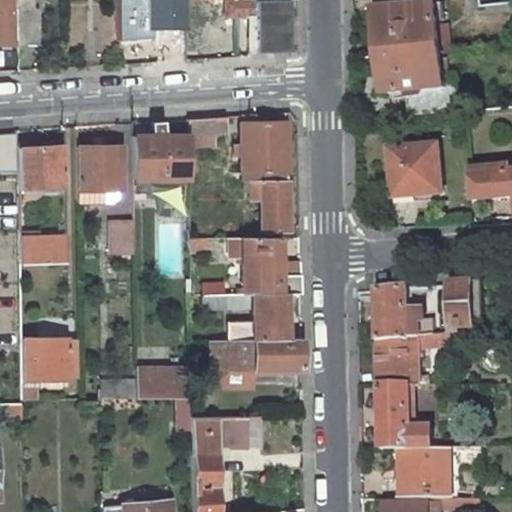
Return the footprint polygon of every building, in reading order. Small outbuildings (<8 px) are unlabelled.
[(16,44),(16,45),(38,44),(37,8),(32,8),(31,0),(15,0),(15,6),(16,44)] [(225,0),(225,16),(246,16),(253,16),(254,47),(247,47),(247,53),(290,52),(289,0),(225,0)] [(443,2),(375,9),(383,94),(407,91),(409,116),(462,111),(459,82),(444,83),(437,20),(445,19),(443,2)] [(0,43),(16,44),(15,6),(0,5),(0,43)] [(285,114),(241,115),(241,123),(285,122),(285,114)] [(225,116),(186,119),(187,135),(187,136),(188,147),(213,146),(212,135),(226,134),(225,116)] [(187,179),(188,179),(188,147),(187,136),(187,135),(164,135),(163,120),(149,121),(149,135),(131,135),(131,179),(147,179),(187,179)] [(248,180),(286,180),(285,122),(241,123),(240,123),(241,143),(241,156),(241,180),(248,180)] [(31,144),(17,145),(18,188),(63,186),(62,144),(31,146),(31,144)] [(440,145),(391,149),(395,197),(444,193),(440,145)] [(75,147),(75,190),(103,189),(121,189),(121,146),(75,147)] [(470,170),(473,200),(511,196),(511,172),(498,173),(498,168),(470,170)] [(147,179),(131,179),(132,193),(147,193),(147,184),(147,179)] [(286,230),(286,180),(248,180),(248,199),(260,198),(261,230),(286,230)] [(104,203),(103,189),(75,190),(76,203),(104,203)] [(132,223),(109,223),(109,255),(133,255),(132,223)] [(64,235),(19,237),(19,264),(64,263),(64,235)] [(279,262),(278,237),(227,238),(227,257),(241,256),(241,288),(236,288),(236,294),(284,293),(299,293),(299,262),(279,262)] [(206,253),(206,238),(187,239),(188,253),(206,253)] [(163,273),(181,272),(179,245),(162,246),(163,273)] [(475,329),(485,328),(483,280),(473,282),(475,329)] [(473,282),(449,284),(451,332),(451,334),(451,335),(462,334),(462,329),(475,329),(473,282)] [(202,284),(203,295),(222,294),(222,283),(202,284)] [(409,288),(379,290),(379,341),(436,335),(435,320),(424,321),(424,312),(416,313),(416,307),(409,307),(409,288)] [(203,295),(201,295),(202,308),(251,307),(251,321),(226,322),(226,340),(285,338),(284,293),(236,294),(222,294),(203,295)] [(451,334),(442,335),(442,347),(452,346),(451,335),(451,334)] [(436,335),(379,341),(381,387),(411,386),(423,386),(422,350),(442,347),(442,335),(436,335)] [(65,338),(20,339),(21,379),(66,378),(66,377),(74,377),(73,340),(65,340),(65,338)] [(216,340),(216,368),(257,368),(301,368),(300,338),(285,338),(226,340),(216,340)] [(257,386),(257,368),(216,368),(216,386),(257,386)] [(189,375),(134,375),(134,380),(135,398),(175,398),(190,398),(189,375)] [(134,380),(100,381),(101,399),(135,398),(134,380)] [(36,385),(21,385),(21,400),(37,400),(36,385)] [(381,387),(382,450),(401,450),(434,449),(434,429),(418,429),(417,413),(412,413),(411,386),(381,387)] [(190,398),(175,398),(176,431),(190,431),(189,416),(190,398)] [(4,419),(21,419),(21,405),(4,405),(4,419)] [(40,420),(40,410),(25,410),(25,420),(40,420)] [(246,416),(189,416),(190,431),(190,511),(216,511),(215,442),(230,442),(230,448),(246,448),(246,445),(246,416)] [(260,416),(246,416),(246,445),(260,445),(260,416)] [(434,449),(401,450),(401,500),(430,500),(454,500),(453,449),(434,449)] [(462,509),(461,499),(454,500),(430,500),(430,503),(430,510),(462,509)] [(461,499),(462,509),(482,509),(482,499),(461,499)] [(141,502),(121,504),(121,509),(100,511),(169,511),(169,505),(141,508),(141,502)] [(430,511),(430,510),(430,503),(386,504),(386,511),(430,511)]
